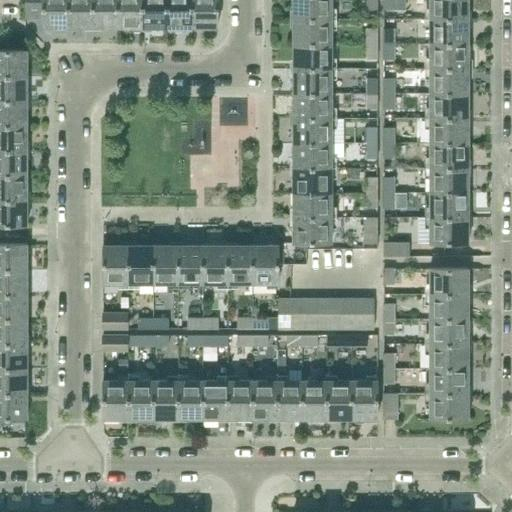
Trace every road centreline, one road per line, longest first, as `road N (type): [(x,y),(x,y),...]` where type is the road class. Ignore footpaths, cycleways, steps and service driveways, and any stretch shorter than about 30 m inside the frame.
road 1 (residential): [(72,464),(77,73),(254,69),(254,0)]
road 2 (residential): [(248,465),(511,464)]
road 3 (residential): [(72,464),(248,465)]
